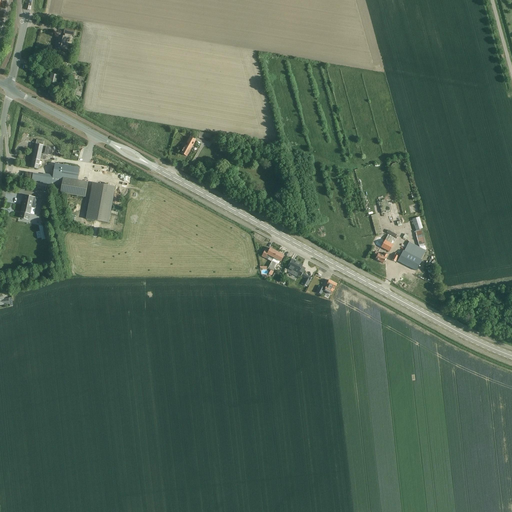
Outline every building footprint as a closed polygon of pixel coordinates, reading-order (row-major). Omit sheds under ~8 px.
[(64,37),(59,36),(56,47),(65,49),(66,41),(69,42),(71,35),(74,36),(75,30),(65,28),(64,34),(65,34),(64,37)] [(51,74),(49,83),(57,85),(58,76),(59,71),(52,69),(51,74)] [(185,145),(181,153),(187,156),(196,141),(195,140),(197,138),(191,135),(187,143),(188,144),(187,146),(185,145)] [(44,142),(37,140),(31,168),(38,169),(40,158),(46,159),(46,156),(41,155),(44,142)] [(44,154),(51,156),(53,150),(49,149),(50,147),(46,146),(44,154)] [(61,186),(60,193),(85,197),(88,182),(77,180),(80,168),(55,164),(53,175),(43,174),(41,183),(61,186)] [(115,187),(93,183),(86,219),(108,223),(115,187)] [(21,212),(20,218),(28,220),(29,214),(34,215),(37,198),(33,197),(25,195),(21,212)] [(378,199),(381,211),(388,210),(387,205),(385,197),(378,199)] [(415,205),(409,207),(411,213),(417,211),(415,205)] [(390,212),(392,221),(399,219),(398,214),(396,214),(395,210),(390,212)] [(375,232),(380,231),(376,212),(371,213),(375,232)] [(381,244),(384,237),(378,235),(375,242),(381,244)] [(393,245),(385,240),(381,247),(389,252),(393,245)] [(273,260),(277,252),(270,248),(268,252),(265,250),(262,256),(265,258),(267,259),(268,257),(273,260)] [(404,251),(398,261),(416,271),(421,260),(404,251)] [(273,260),(272,261),(277,264),(278,261),(281,262),(284,256),(277,252),(273,260)] [(374,254),(377,256),(375,259),(383,263),(386,258),(387,255),(384,253),(383,256),(375,252),(374,254)] [(291,260),(287,268),(287,272),(296,277),(299,271),(302,266),(291,260)] [(269,267),(268,269),(273,271),(277,264),(272,261),(269,267)] [(326,286),(324,291),(331,295),(333,290),(334,289),(336,284),(329,280),(326,285),(327,285),(327,286),(326,286)] [(4,297),(0,297),(0,305),(4,305),(9,304),(9,306),(12,305),(12,298),(9,298),(4,299),(4,297)]
